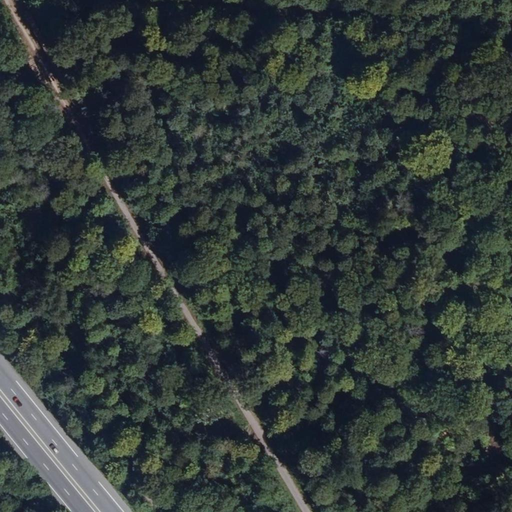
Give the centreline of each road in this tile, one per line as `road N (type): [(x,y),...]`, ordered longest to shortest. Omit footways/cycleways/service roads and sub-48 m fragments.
road 1 (track): [(302,511),(2,0)]
road 2 (motorway): [(112,511),(0,375)]
road 3 (motorway): [(0,410),(84,511)]
